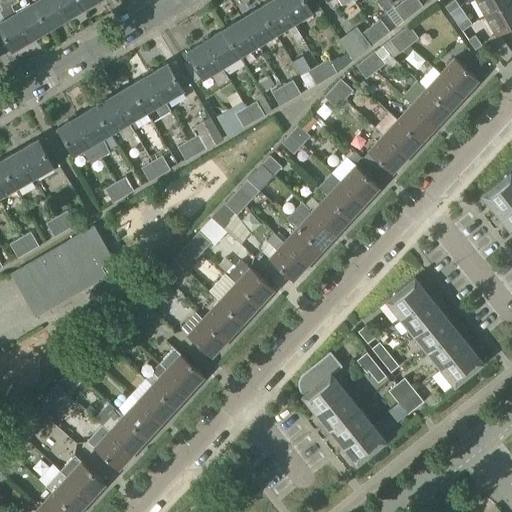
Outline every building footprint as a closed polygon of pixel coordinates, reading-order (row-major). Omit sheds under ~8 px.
[(0,0),(0,5),(3,10),(12,5),(8,0),(0,0)] [(49,28),(66,17),(55,0),(41,0),(35,4),(49,28)] [(55,0),(66,17),(84,7),(79,0),(55,0)] [(288,26),(292,23),(277,0),(272,0),(258,9),(274,34),(288,26)] [(277,0),(292,23),(293,23),(310,12),(302,0),(277,0)] [(418,0),(405,0),(395,8),(393,5),(394,4),(391,0),(378,0),(385,10),(397,27),(424,7),(422,5),(418,0)] [(455,0),(454,0),(445,7),(450,13),(460,6),(455,0)] [(478,0),(488,16),(510,4),(507,0),(478,0)] [(31,38),(49,28),(35,4),(17,15),(31,38)] [(511,7),(510,4),(488,16),(498,34),(511,26),(511,7)] [(0,11),(0,13),(5,22),(0,24),(0,30),(11,49),(31,38),(17,15),(12,5),(3,10),(0,11)] [(465,15),(460,7),(450,14),(456,21),(465,15)] [(256,45),(274,34),(258,9),(240,20),(256,45)] [(462,31),(472,24),(468,17),(458,24),(462,31)] [(361,33),(371,46),(390,33),(379,19),(361,33)] [(223,30),(238,56),(256,45),(240,20),(223,30)] [(293,23),(292,23),(288,26),(296,41),(301,37),(293,23)] [(400,32),(410,45),(419,39),(409,26),(400,32)] [(371,46),(361,33),(356,27),(339,40),(352,61),(371,46)] [(221,67),(238,56),(223,30),(205,41),(220,67),(221,67)] [(401,52),(410,45),(400,32),(391,39),(401,52)] [(511,52),(498,34),(488,40),(505,62),(511,55),(511,52)] [(475,35),(468,40),(475,49),(482,44),(475,35)] [(220,67),(205,41),(186,52),(202,78),(210,73),(218,85),(228,79),(221,67),(220,67)] [(365,59),(375,72),(385,64),(375,51),(365,59)] [(291,60),(300,75),(308,71),(307,70),(310,69),(302,54),(291,60)] [(366,79),(375,72),(365,59),(356,66),(366,79)] [(454,59),(440,75),(462,95),(477,79),(454,59)] [(318,66),(326,79),(336,73),(328,60),(318,66)] [(163,101),(164,101),(182,90),(167,64),(148,75),(163,101)] [(318,66),(317,64),(310,69),(307,70),(308,71),(317,86),(327,80),(326,79),(318,66)] [(427,89),(426,90),(448,110),(462,95),(440,75),(435,70),(429,76),(428,75),(420,83),(427,89)] [(163,101),(148,75),(130,86),(145,112),(153,107),(160,117),(170,111),(164,101),(163,101)] [(263,90),(274,84),(269,77),(259,83),(263,90)] [(332,88),(344,100),(352,91),(340,79),(332,88)] [(360,84),(366,89),(369,86),(364,80),(360,84)] [(281,87),(289,101),(301,94),(292,81),(281,87)] [(372,96),(378,90),(372,84),(369,86),(366,89),(372,96)] [(133,119),(145,112),(130,86),(111,97),(127,122),(128,122),(133,119)] [(279,107),(289,101),(281,87),(272,93),(279,107)] [(335,108),(344,100),(332,88),(323,97),(335,108)] [(433,126),(448,110),(426,90),(411,106),(433,126)] [(227,137),(243,128),(254,122),(245,108),(246,108),(237,93),(231,96),(236,105),(216,117),(227,137)] [(127,122),(111,97),(93,108),(109,133),(117,128),(123,139),(134,133),(133,131),(130,125),(128,122),(127,122)] [(245,108),(254,122),(264,116),(256,102),(246,108),(245,108)] [(397,122),(419,142),(433,126),(411,106),(397,122)] [(99,158),(109,152),(102,137),(109,133),(93,108),(75,118),(90,144),(99,158)] [(99,158),(90,144),(75,118),(57,129),(72,154),(81,150),(91,163),(99,158)] [(193,127),(198,136),(205,150),(207,149),(207,147),(222,140),(209,118),(193,127)] [(382,137),(404,157),(419,142),(397,122),(382,137)] [(289,135),(300,145),(301,146),(310,136),(298,125),(290,133),(289,135)] [(300,145),(289,135),(281,143),(292,154),(300,145)] [(187,142),(195,156),(196,156),(206,150),(205,150),(198,136),(188,142),(187,142)] [(390,173),(404,157),(382,137),(368,153),(390,173)] [(18,151),(32,177),(51,166),(36,141),(18,151)] [(187,142),(177,148),(185,162),(196,156),(195,156),(187,142)] [(0,161),(0,162),(14,188),(32,177),(18,151),(0,161)] [(346,158),(354,165),(360,158),(353,151),(346,158)] [(163,155),(151,161),(161,177),(172,170),(163,155)] [(260,165),(272,176),(280,167),(269,157),(260,165)] [(363,202),(377,187),(354,165),(346,158),(331,174),(341,182),(363,202)] [(161,177),(151,161),(140,168),(150,183),(161,177)] [(0,195),(14,188),(0,162),(0,195)] [(264,185),(272,176),(260,165),(252,174),(264,185)] [(495,213),(511,199),(511,175),(510,173),(481,196),(489,206),(491,204),(496,211),(495,212),(495,213)] [(126,176),(113,183),(122,199),(135,191),(126,176)] [(247,180),(240,187),(251,198),(258,191),(247,180)] [(349,217),(363,202),(341,182),(327,197),(349,217)] [(113,183),(104,189),(113,204),(122,199),(113,183)] [(232,196),(243,206),(251,198),(240,187),(232,196)] [(224,204),(235,215),(243,206),(232,196),(224,204)] [(311,197),(305,204),(304,205),(312,212),(335,233),(349,217),(327,197),(320,205),(311,197)] [(511,229),(511,227),(511,199),(495,213),(503,223),(505,221),(511,229)] [(287,217),(298,228),(321,248),(335,233),(312,212),(304,205),(305,204),(301,201),(287,217)] [(226,231),(235,215),(224,204),(211,218),(226,231)] [(68,210),(55,217),(64,233),(77,225),(68,210)] [(64,233),(55,217),(44,223),(53,239),(64,233)] [(94,225),(10,274),(36,317),(106,276),(111,285),(124,277),(94,225)] [(287,240),(284,243),(306,263),(321,248),(298,228),(287,240)] [(31,231),(19,238),(19,239),(27,253),(28,254),(40,246),(31,231)] [(198,233),(190,242),(201,252),(209,243),(198,233)] [(262,251),(270,258),(269,259),(291,279),(306,263),(284,243),(274,233),(266,240),(262,251)] [(17,259),(27,253),(19,239),(9,245),(17,259)] [(193,261),(182,250),(173,259),(187,271),(195,263),(193,261)] [(241,260),(227,275),(258,304),(273,287),(251,267),(250,269),(241,260)] [(157,277),(169,287),(177,279),(166,267),(157,277)] [(258,304),(227,275),(225,274),(208,292),(219,302),(241,322),(256,306),(258,304)] [(161,296),(169,287),(157,277),(149,285),(161,296)] [(399,318),(426,296),(420,289),(422,288),(414,278),(385,301),(399,318)] [(426,296),(399,318),(413,335),(441,312),(434,303),(432,304),(426,296)] [(203,319),(225,339),(241,322),(219,302),(203,319)] [(426,352),(453,330),(447,323),(449,321),(441,312),(413,335),(426,352)] [(133,326),(122,315),(114,324),(125,335),(133,326)] [(203,319),(188,336),(210,356),(225,339),(203,319)] [(117,343),(125,335),(114,324),(105,333),(117,343)] [(367,344),(375,338),(365,325),(357,332),(367,344)] [(453,330),(426,352),(440,369),(469,346),(461,336),(459,338),(453,330)] [(380,361),(389,354),(379,342),(371,349),(380,361)] [(86,354),(97,365),(105,356),(94,346),(86,354)] [(469,346),(440,369),(454,386),(456,385),(460,385),(465,381),(465,378),(483,363),(469,346)] [(165,372),(186,393),(202,376),(173,348),(159,364),(166,371),(165,372)] [(315,413),(344,390),(331,374),(340,366),(329,353),(303,374),(299,380),(298,386),(301,392),(309,403),(307,404),(315,413)] [(365,373),(376,365),(366,353),(356,361),(365,373)] [(89,374),(97,365),(86,354),(77,363),(89,374)] [(389,354),(380,361),(390,373),(398,366),(389,354)] [(172,408),(186,393),(165,372),(166,371),(159,364),(145,379),(152,386),(151,387),(172,408)] [(376,365),(365,373),(366,373),(368,371),(377,383),(385,377),(376,365)] [(57,385),(68,396),(76,387),(65,376),(57,385)] [(396,385),(405,397),(413,390),(404,378),(396,385)] [(60,405),(64,400),(68,396),(57,385),(49,394),(60,405)] [(397,403),(405,397),(396,385),(388,391),(397,403)] [(158,423),(172,408),(151,387),(137,403),(158,423)] [(330,429),(357,407),(344,390),(315,413),(323,423),(324,422),(330,429)] [(405,397),(415,409),(423,402),(413,390),(405,397)] [(407,415),(415,409),(405,397),(397,403),(407,415)] [(144,438),(158,423),(137,403),(124,417),(123,418),(144,438)] [(357,407),(330,429),(336,437),(335,438),(342,447),(371,424),(357,407)] [(130,454),(144,438),(123,418),(124,417),(116,410),(100,426),(130,454)] [(15,431),(26,441),(34,433),(23,422),(15,431)] [(371,424),(342,447),(356,465),(374,451),(377,451),(382,447),(383,444),(385,442),(371,424)] [(116,469),(130,454),(100,426),(87,441),(116,469)] [(18,450),(26,441),(15,431),(7,439),(18,450)] [(88,499),(103,483),(81,463),(73,456),(59,471),(67,479),(88,499)] [(71,511),(76,511),(88,499),(67,479),(59,471),(45,486),(53,493),(53,494),(71,511)] [(41,511),(71,511),(53,494),(38,510),(41,511)]
